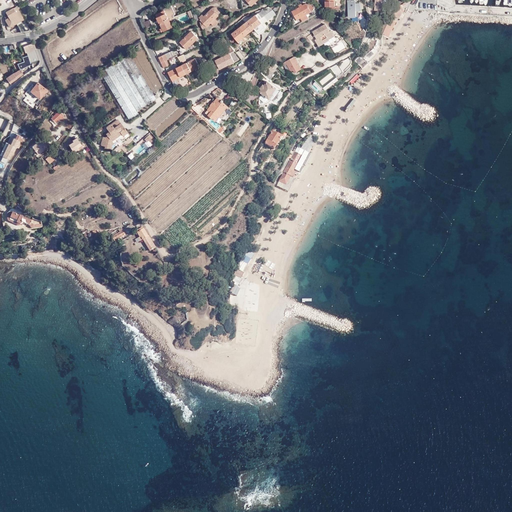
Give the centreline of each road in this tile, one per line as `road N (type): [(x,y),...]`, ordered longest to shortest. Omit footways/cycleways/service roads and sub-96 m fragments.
road 1 (residential): [(132,8),(167,83),(186,97),(266,42)]
road 2 (track): [(146,41),(197,22),(206,45),(244,13),(282,0)]
